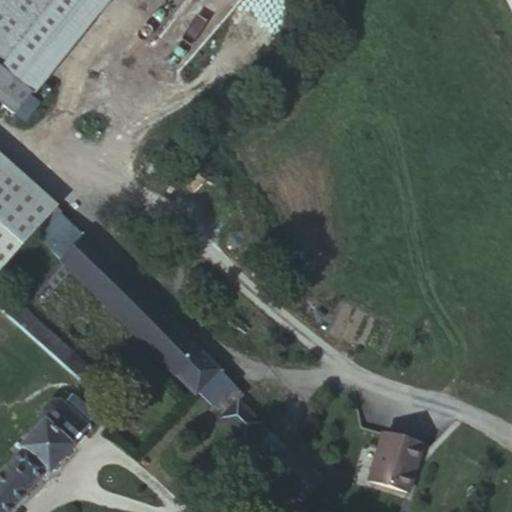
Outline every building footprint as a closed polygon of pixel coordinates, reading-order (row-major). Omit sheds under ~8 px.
[(0,0),(0,70),(27,91),(29,93),(99,0),(0,0)] [(27,91),(0,70),(0,104),(10,112),(11,111),(26,92),(27,91)] [(26,92),(11,111),(23,120),(37,100),(26,92)] [(241,395),(80,237),(57,262),(67,271),(161,364),(241,442),(258,424),(236,401),(241,395)] [(67,271),(57,262),(26,295),(35,303),(67,271)] [(16,305),(4,318),(82,388),(93,375),(16,305)] [(30,373),(0,346),(0,393),(7,399),(30,373)] [(91,416),(68,396),(61,405),(59,403),(46,403),(39,410),(39,425),(16,450),(19,453),(0,474),(0,511),(8,511),(43,474),(46,478),(72,449),(69,448),(87,428),(84,426),(91,416)] [(286,450),(258,424),(241,442),(250,450),(247,455),(264,472),(286,450)] [(406,440),(369,433),(359,482),(399,489),(406,440)] [(286,450),(264,472),(297,505),(318,482),(286,450)]
